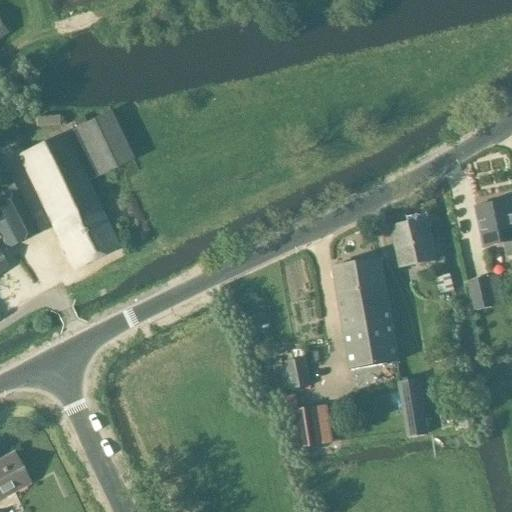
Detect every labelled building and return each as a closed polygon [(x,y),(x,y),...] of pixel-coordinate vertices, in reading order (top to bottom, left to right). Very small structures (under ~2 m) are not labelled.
[(0,39),(8,33),(0,22),(0,39)] [(87,182),(132,160),(109,113),(18,157),(51,225),(73,271),(119,249),(87,182)] [(0,234),(8,249),(38,233),(2,163),(0,164),(0,211),(5,220),(0,222),(0,234)] [(511,200),(475,208),(484,250),(504,246),(506,258),(511,257),(511,200)] [(400,268),(437,260),(429,219),(391,228),(400,268)] [(0,274),(9,268),(0,255),(0,274)] [(334,267),(344,324),(373,319),(374,326),(393,323),(381,259),(334,267)] [(474,312),(495,307),(489,279),(468,283),(474,312)] [(344,324),(352,371),(399,363),(393,323),(374,326),(373,319),(344,324)] [(291,389),(311,386),(307,358),(287,362),(291,389)] [(420,380),(398,384),(407,439),(428,435),(420,380)] [(311,403),(289,407),(296,440),(317,437),(311,403)] [(0,499),(29,484),(13,455),(0,461),(0,499)]
